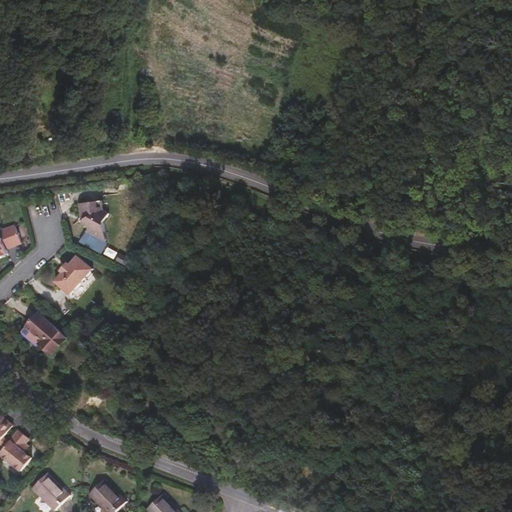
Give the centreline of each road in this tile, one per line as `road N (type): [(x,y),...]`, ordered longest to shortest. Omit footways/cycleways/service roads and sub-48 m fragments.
road 1 (tertiary): [(0,177),(169,158),(233,172),(413,242),(511,243)]
road 2 (residential): [(0,350),(68,418),(239,494)]
road 3 (track): [(132,159),(118,0)]
